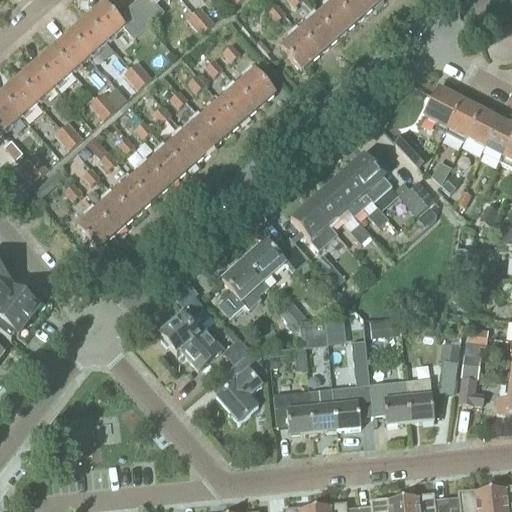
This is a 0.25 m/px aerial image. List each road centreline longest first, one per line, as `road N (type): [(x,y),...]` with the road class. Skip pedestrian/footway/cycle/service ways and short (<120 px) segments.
road 1 (residential): [(92,341),(421,49)]
road 2 (residential): [(225,485),(511,459)]
road 3 (residential): [(225,485),(92,341)]
road 4 (residential): [(76,501),(225,485)]
road 5 (residential): [(0,458),(92,341)]
road 6 (residential): [(92,341),(0,228)]
